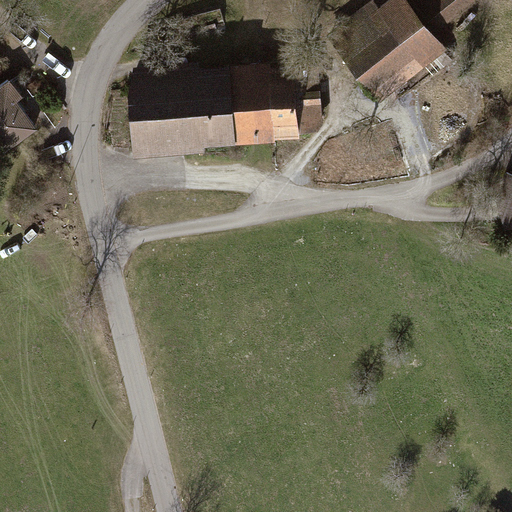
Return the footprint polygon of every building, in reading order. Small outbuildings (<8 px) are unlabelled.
[(382,0),(373,7),(367,0),(323,35),(376,104),(445,50),(434,36),(478,2),(476,0),(408,0),(407,1),(406,0),(382,0)] [(511,26),(487,54),(499,64),(511,48),(511,26)] [(199,144),(271,138),(266,66),(265,61),(194,67),(193,62),(126,67),(133,155),(200,150),(199,144)] [(288,65),(266,66),(271,138),(293,137),(293,130),(320,128),(316,68),(289,69),(288,65)] [(0,146),(35,125),(7,79),(0,83),(0,146)] [(511,172),(504,169),(486,218),(511,227),(511,172)]
